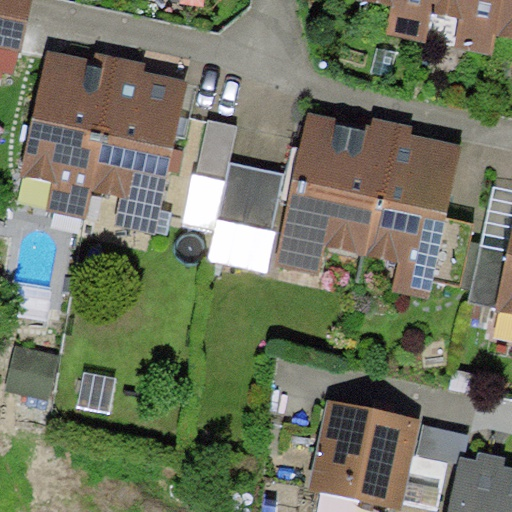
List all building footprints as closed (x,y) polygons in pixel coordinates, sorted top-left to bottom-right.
[(429,0),(381,0),(428,8),(429,0)] [(499,0),(429,0),(428,8),(496,21),(499,0)] [(511,37),(511,0),(505,0),(499,35),(511,37)] [(119,69),(50,57),(28,176),(97,189),(119,69)] [(187,81),(119,69),(97,189),(165,201),(187,81)] [(388,125),(311,110),(287,235),(364,250),(388,125)] [(457,138),(388,125),(364,250),(433,263),(457,138)] [(511,238),(498,307),(511,309),(511,238)] [(411,417),(332,401),(313,492),(392,508),(411,417)] [(511,511),(511,470),(464,463),(456,511),(511,511)]
